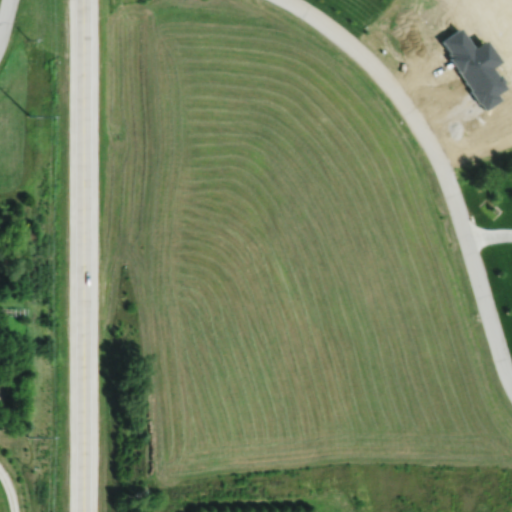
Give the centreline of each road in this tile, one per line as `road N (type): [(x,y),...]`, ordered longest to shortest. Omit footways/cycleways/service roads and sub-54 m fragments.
road 1 (secondary): [(81,511),(79,0)]
road 2 (residential): [(284,0),(384,80),(433,151),(511,387)]
